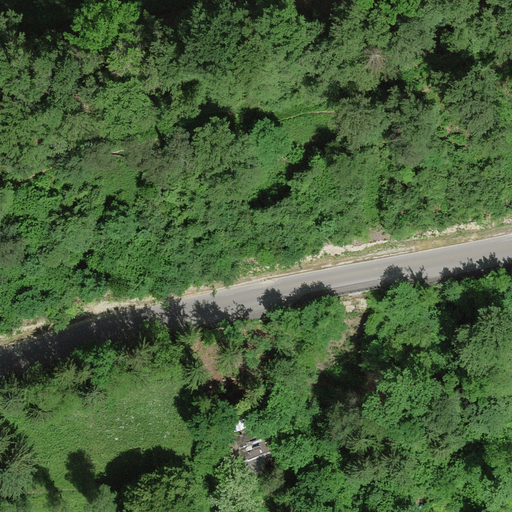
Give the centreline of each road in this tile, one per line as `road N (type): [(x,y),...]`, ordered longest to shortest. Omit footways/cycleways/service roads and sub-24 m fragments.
road 1 (track): [(511,40),(282,106),(0,155)]
road 2 (unclassified): [(0,362),(242,298),(511,249)]
